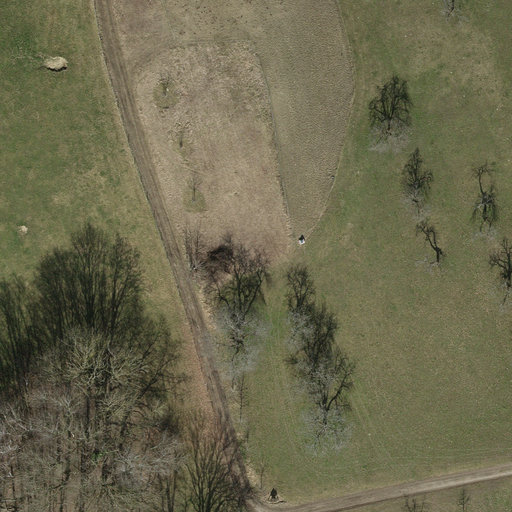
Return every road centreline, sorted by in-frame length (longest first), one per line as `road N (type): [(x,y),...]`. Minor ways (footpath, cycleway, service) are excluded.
road 1 (track): [(103,0),(118,79),(254,511)]
road 2 (track): [(352,511),(511,480)]
